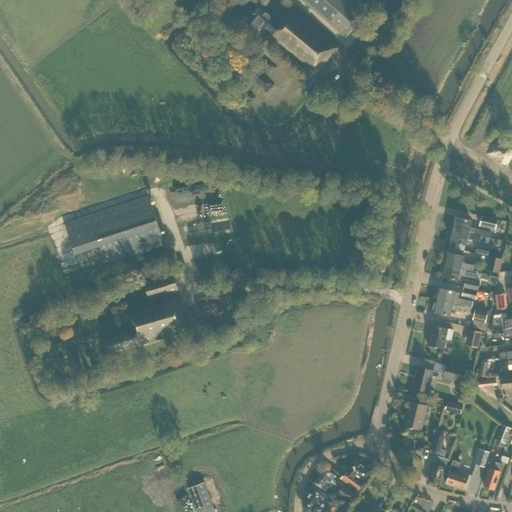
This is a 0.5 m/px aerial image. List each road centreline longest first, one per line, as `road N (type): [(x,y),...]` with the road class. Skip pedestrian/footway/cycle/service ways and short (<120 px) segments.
road 1 (tertiary): [(381,442),(403,309),(440,167),(511,23)]
road 2 (tertiary): [(511,510),(416,488),(392,468),(381,442)]
road 3 (residential): [(381,442),(322,457),(303,479),(299,511)]
